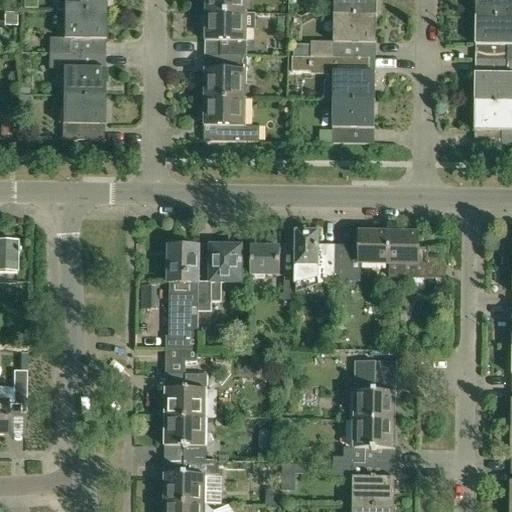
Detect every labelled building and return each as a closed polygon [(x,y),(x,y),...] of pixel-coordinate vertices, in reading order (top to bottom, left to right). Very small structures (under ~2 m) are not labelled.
[(54,0),(55,11),(63,11),(106,12),(105,0),(54,0)] [(205,0),(205,13),(248,14),(248,0),(205,0)] [(334,0),(334,15),(376,16),(376,0),(334,0)] [(511,0),(476,0),(476,17),(511,17),(511,0)] [(105,39),(106,12),(63,11),(62,39),(49,39),(48,54),(105,55),(84,54),(84,38),(105,39)] [(204,56),(247,57),(248,14),(205,13),(205,40),(226,40),(226,56),(204,56)] [(294,46),(294,57),(310,57),(375,58),(375,57),(364,57),(364,42),(376,42),(376,16),(334,15),(334,43),(310,43),(310,46),(294,46)] [(475,59),(475,60),(511,61),(511,17),(476,17),(475,44),(491,45),(491,49),(486,49),(486,59),(475,59)] [(105,55),(48,54),(48,68),(62,69),(62,96),(104,97),(105,71),(83,71),(84,55),(105,55)] [(204,71),(204,99),(246,99),(247,57),(204,56),(226,57),(225,71),(204,71)] [(292,57),(292,72),(310,73),(311,73),(333,73),(333,101),(375,101),(375,74),(364,74),(364,59),(375,59),(375,58),(310,57),(294,57),(292,57)] [(475,76),(474,103),(511,103),(511,61),(475,60),(475,62),(486,62),(486,72),(491,72),(491,77),(475,76)] [(20,84),(20,95),(29,95),(29,85),(20,84)] [(62,96),(61,140),(103,141),(82,140),(82,124),(104,125),(104,97),(62,96)] [(204,99),(203,142),(259,143),(259,142),(257,142),(258,127),(246,127),(246,99),(204,99)] [(333,101),(332,144),(374,145),(352,144),(353,128),(374,129),(375,101),(333,101)] [(474,146),(511,146),(511,103),(474,103),(474,131),(495,132),(495,146),(474,146)] [(0,135),(2,135),(14,135),(14,122),(14,116),(1,116),(0,135)] [(325,283),(333,283),(333,246),(318,246),(318,233),(313,233),(311,230),(306,230),(305,233),(296,233),(296,282),(295,294),(297,294),(297,291),(324,284),(324,285),(325,285),(325,283)] [(361,265),(388,265),(388,234),(359,234),(359,247),(333,246),(333,283),(361,284),(361,265)] [(445,280),(445,266),(439,266),(439,249),(418,248),(418,235),(388,234),(388,265),(388,279),(445,280)] [(0,283),(15,284),(16,243),(0,243),(0,283)] [(209,247),(209,283),(209,303),(219,303),(219,283),(239,283),(240,247),(227,247),(225,246),(217,246),(215,247),(209,247)] [(169,285),(169,337),(198,338),(198,314),(198,304),(198,283),(199,248),(168,247),(167,285),(169,285)] [(279,277),(279,249),(251,248),(251,276),(279,277)] [(295,294),(296,282),(283,282),(283,307),(295,307),(295,294)] [(209,309),(209,304),(198,304),(198,314),(209,313),(209,309)] [(166,337),(166,351),(198,351),(198,338),(169,337),(166,337)] [(197,363),(198,351),(166,351),(165,363),(197,363)] [(354,363),(354,422),(396,423),(397,364),(354,363)] [(0,436),(6,436),(6,418),(6,406),(6,404),(20,404),(20,406),(20,414),(26,414),(26,404),(26,373),(14,373),(14,390),(0,389),(0,436)] [(164,376),(164,419),(206,420),(207,376),(164,376)] [(185,462),(206,463),(206,447),(206,420),(164,419),(164,448),(185,449),(185,462)] [(333,458),(333,464),(353,465),(376,465),(395,465),(396,423),(354,422),(353,449),(343,449),(343,458),(333,458)] [(259,443),(259,456),(274,457),(275,444),(259,443)] [(206,505),(206,478),(216,478),(216,463),(206,463),(185,462),(185,476),(164,476),(163,505),(206,505)] [(333,464),(332,480),(353,480),(352,507),(395,508),(395,482),(376,482),(376,465),(353,465),(333,464)] [(281,469),(281,482),(295,482),(295,479),(299,480),(300,469),(281,469)] [(266,495),(266,508),(279,508),(280,495),(266,495)]
